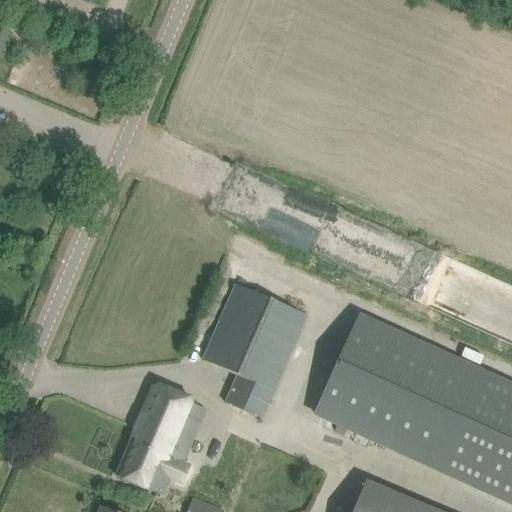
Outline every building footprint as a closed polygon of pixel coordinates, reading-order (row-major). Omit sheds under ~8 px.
[(238,375),(225,404),(259,419),(304,316),(236,286),(203,360),(238,375)] [(511,388),(359,318),(315,413),(511,502),(511,388)] [(116,477),(134,485),(160,496),(175,463),(181,466),(205,410),(154,388),(116,477)] [(429,511),(365,486),(354,511),(429,511)] [(220,511),(222,507),(192,495),(185,511),(220,511)]
